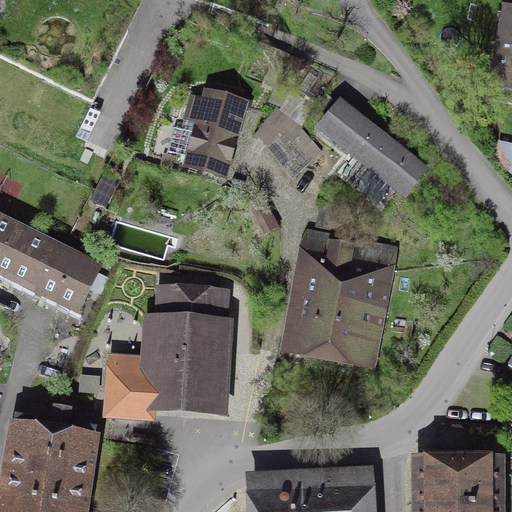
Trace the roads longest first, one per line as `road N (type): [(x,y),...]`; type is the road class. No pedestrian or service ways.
road 1 (residential): [(392,436),(226,468),(187,511)]
road 2 (residential): [(511,286),(392,436)]
